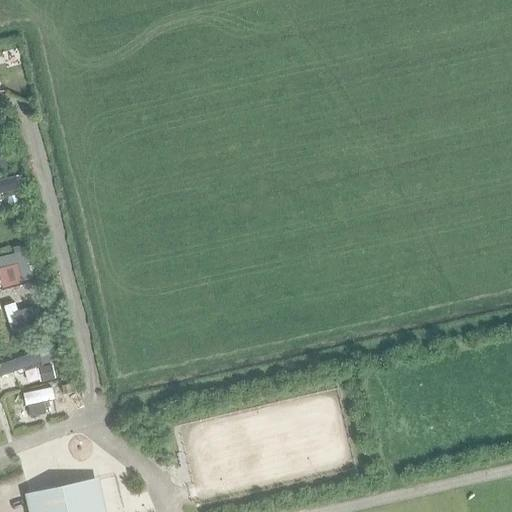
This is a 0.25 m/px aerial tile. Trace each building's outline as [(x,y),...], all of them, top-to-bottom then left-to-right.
[(0,269),(9,269),(10,281),(35,279),(32,244),(16,246),(17,254),(0,255),(0,269)] [(20,302),(9,305),(18,332),(43,324),(37,304),(22,309),(20,302)] [(45,355),(47,363),(57,360),(55,352),(45,355)] [(37,370),(41,384),(56,380),(52,366),(37,370)] [(74,385),(62,387),(64,396),(76,394),(74,385)] [(31,495),(34,511),(98,511),(92,482),(31,495)]
